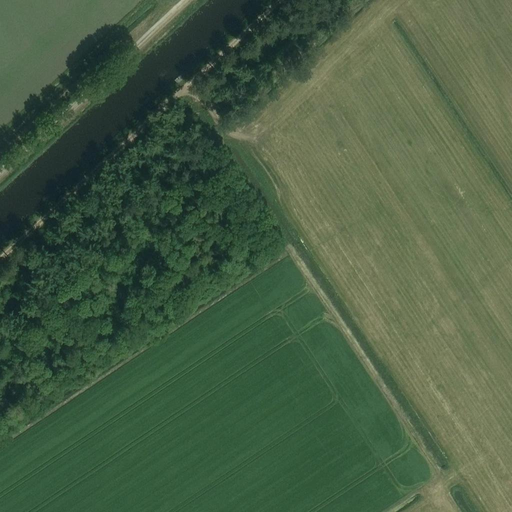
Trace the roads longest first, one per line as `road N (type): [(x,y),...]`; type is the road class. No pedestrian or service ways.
road 1 (track): [(0,253),(280,0)]
road 2 (track): [(194,0),(0,180)]
